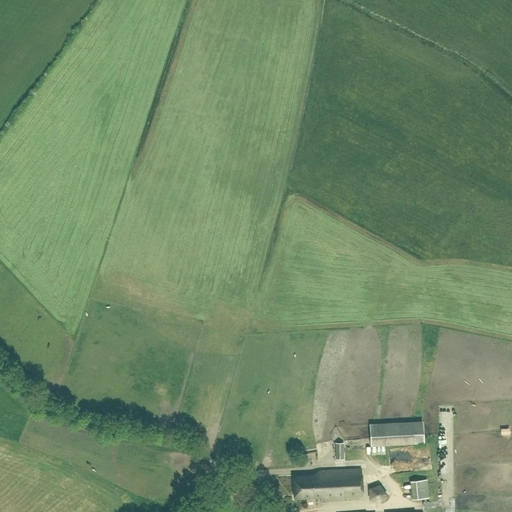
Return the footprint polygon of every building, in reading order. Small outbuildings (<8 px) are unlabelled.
[(422,422),(412,422),(370,424),(371,445),(423,443),(422,422)] [(207,443),(212,449),(218,444),(213,438),(207,443)] [(395,472),(424,468),(422,453),(393,457),(395,472)] [(294,476),(295,498),(321,497),(321,501),(361,499),(360,470),(316,471),(316,475),(294,476)] [(410,481),(412,499),(428,498),(426,480),(410,481)] [(369,488),(369,499),(380,502),(386,493),(379,485),(369,488)]
